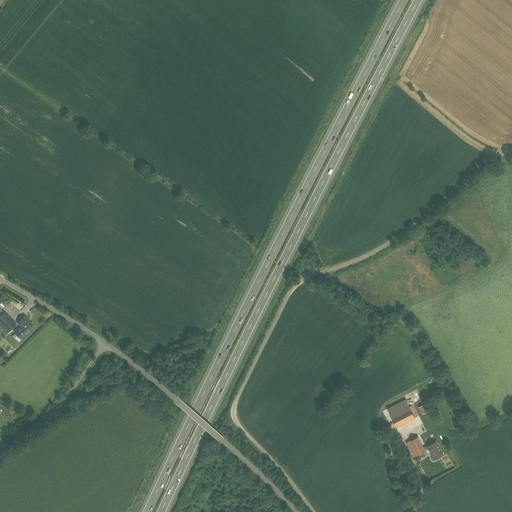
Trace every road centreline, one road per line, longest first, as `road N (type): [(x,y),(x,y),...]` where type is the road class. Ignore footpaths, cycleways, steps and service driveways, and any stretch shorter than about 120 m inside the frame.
road 1 (motorway): [(162,511),(421,0)]
road 2 (motorway): [(402,0),(143,511)]
road 3 (unclassified): [(314,511),(233,407),(289,290),(305,276),(368,255),(488,159),(511,150)]
road 4 (unclassified): [(297,511),(222,433),(105,339)]
road 5 (unclassified): [(0,450),(39,426),(105,339)]
road 6 (unclassified): [(105,339),(0,276)]
